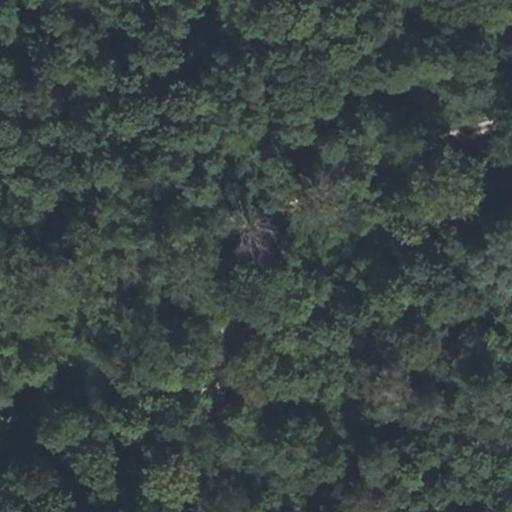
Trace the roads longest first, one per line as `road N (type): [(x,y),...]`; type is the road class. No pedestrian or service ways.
road 1 (track): [(159,511),(278,339),(323,198)]
road 2 (track): [(323,198),(0,272)]
road 3 (track): [(511,124),(323,198)]
